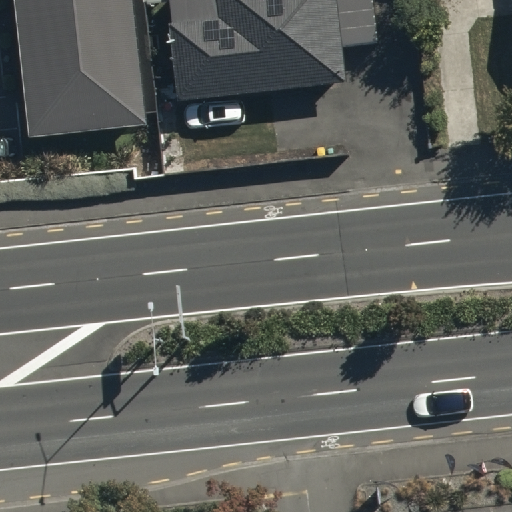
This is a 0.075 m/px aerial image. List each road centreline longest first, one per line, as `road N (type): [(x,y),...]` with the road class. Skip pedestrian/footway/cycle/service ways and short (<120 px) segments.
road 1 (primary): [(511,373),(0,430)]
road 2 (primary): [(0,291),(511,235)]
